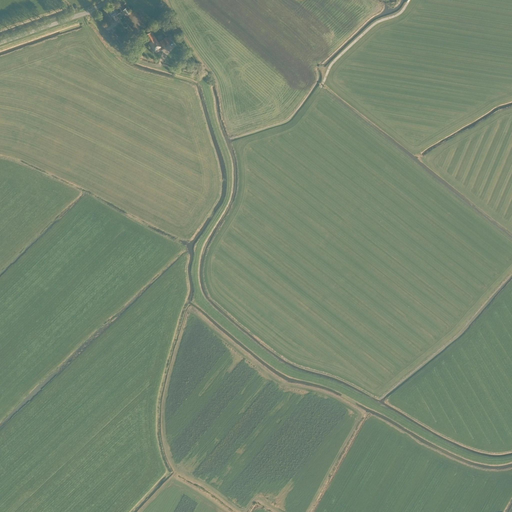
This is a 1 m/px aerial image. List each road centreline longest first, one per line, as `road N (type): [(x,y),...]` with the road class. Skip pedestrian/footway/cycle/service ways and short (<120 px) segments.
road 1 (track): [(511,458),(474,457),(279,365),(198,298),(196,257),(225,202),(227,165),(199,81),(155,66)]
road 2 (track): [(320,87),(335,60),(409,0)]
